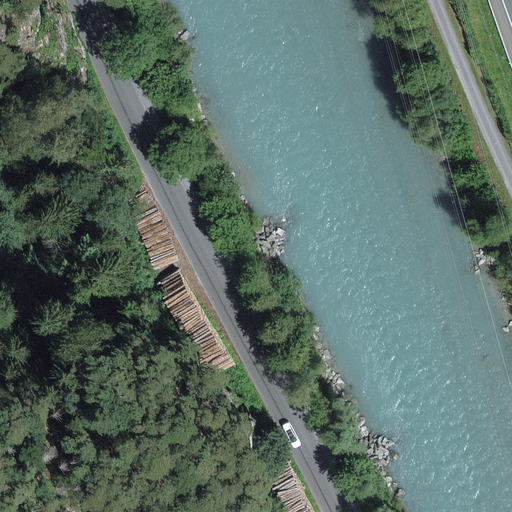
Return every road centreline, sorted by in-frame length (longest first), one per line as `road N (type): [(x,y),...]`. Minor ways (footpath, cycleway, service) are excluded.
road 1 (tertiary): [(80,0),(127,111),(338,511)]
road 2 (track): [(511,200),(433,0)]
